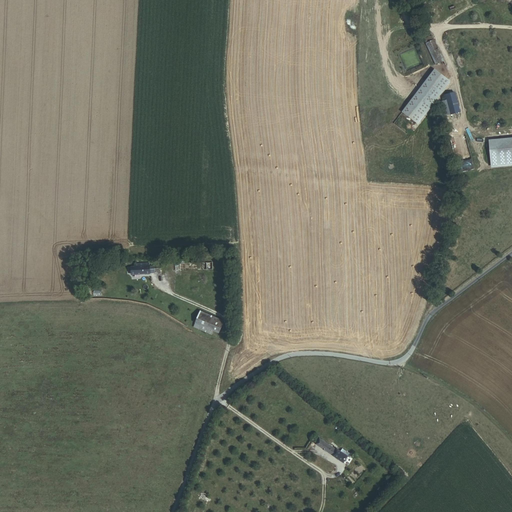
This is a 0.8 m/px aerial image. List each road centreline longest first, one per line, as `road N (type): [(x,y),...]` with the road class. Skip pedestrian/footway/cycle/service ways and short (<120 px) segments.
road 1 (unclassified): [(511,251),(432,311),(398,364),(283,357),(229,390),(211,412),(172,511)]
road 2 (track): [(511,442),(461,397),(398,364)]
